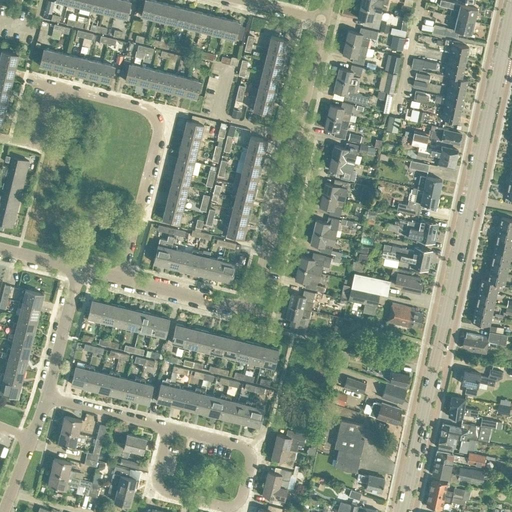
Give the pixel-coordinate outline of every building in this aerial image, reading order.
[(80,0),(79,6),(91,9),(92,0),(80,0)] [(92,0),(91,9),(102,11),(104,0),(92,0)] [(104,0),(102,11),(114,14),(117,0),(104,0)] [(128,0),(117,0),(114,14),(126,17),(130,0),(128,0)] [(144,0),(141,15),(153,18),(157,1),(154,0),(144,0)] [(360,0),(360,5),(380,10),(382,3),(387,4),(388,0),(360,0)] [(458,9),(456,16),(474,20),(477,8),(471,6),(472,4),(457,0),(457,3),(446,0),(439,0),(438,4),(458,9)] [(153,18),(165,21),(169,4),(157,1),(153,18)] [(410,4),(403,3),(401,13),(407,14),(410,4)] [(165,21),(176,24),(180,7),(169,4),(165,21)] [(380,10),(360,5),(357,17),(368,20),(367,25),(378,28),(382,11),(380,10)] [(176,24),(188,26),(192,9),(180,7),(176,24)] [(188,26),(199,29),(204,12),(192,9),(188,26)] [(199,29),(211,32),(215,15),(204,12),(199,29)] [(211,32),(223,35),(227,18),(215,15),(211,32)] [(474,20),(456,16),(453,29),(471,33),(474,20)] [(227,18),(223,35),(235,38),(239,21),(227,18)] [(380,30),(387,32),(389,24),(382,22),(380,30)] [(434,24),(432,32),(443,34),(445,27),(434,24)] [(348,29),(345,41),(367,47),(369,39),(369,37),(375,38),(377,31),(360,27),(359,32),(348,29)] [(271,35),(268,48),(285,52),(286,47),(288,39),(284,38),(271,35)] [(392,35),(389,47),(401,50),(404,38),(392,35)] [(367,47),(345,41),(342,53),(353,56),(352,61),(363,64),(365,54),(367,47)] [(451,42),(448,53),(466,57),(468,46),(451,42)] [(40,65),(51,68),(55,50),(43,47),(39,64),(40,64),(40,65)] [(268,48),(265,60),(282,64),(284,56),(285,52),(268,48)] [(1,50),(0,55),(0,62),(16,66),(19,54),(15,53),(1,50)] [(51,68),(63,70),(67,53),(55,50),(51,68)] [(63,70),(74,73),(79,56),(67,53),(63,70)] [(448,53),(446,64),(463,67),(466,57),(448,53)] [(400,56),(391,54),(388,69),(397,71),(400,56)] [(74,73),(86,76),(90,59),(79,56),(74,73)] [(86,76),(98,79),(102,62),(90,59),(86,76)] [(125,80),(137,83),(141,66),(129,63),(130,60),(124,59),(121,70),(127,72),(125,79),(125,80)] [(265,60),(262,72),(279,76),(280,72),(282,64),(265,60)] [(0,62),(0,74),(13,78),(16,66),(0,62)] [(102,62),(98,79),(110,82),(111,79),(114,65),(102,62)] [(338,66),(335,78),(358,84),(362,66),(351,64),(350,69),(338,66)] [(444,74),(450,76),(450,75),(461,78),(463,67),(446,64),(444,74)] [(137,83),(148,85),(153,68),(141,66),(137,83)] [(148,85),(160,88),(164,71),(153,68),(148,85)] [(160,88),(172,91),(176,74),(164,71),(160,88)] [(383,90),(387,91),(392,92),(396,73),(388,71),(383,90)] [(262,72),(259,84),(276,89),(278,81),(277,81),(279,76),(262,72)] [(414,78),(428,81),(430,75),(416,72),(414,78)] [(0,74),(0,86),(10,89),(13,78),(0,74)] [(172,91),(183,94),(188,77),(176,74),(172,91)] [(450,75),(450,76),(448,86),(465,90),(467,79),(461,78),(450,75)] [(188,77),(183,94),(196,97),(196,94),(200,80),(188,77)] [(358,84),(335,78),(333,90),(344,93),(342,98),(353,101),(358,84)] [(412,88),(424,91),(426,83),(414,80),(412,88)] [(259,84),(256,96),(272,101),(274,96),(276,89),(259,84)] [(0,86),(0,99),(7,101),(10,89),(0,86)] [(448,86),(445,96),(462,100),(465,90),(448,86)] [(380,109),(388,111),(390,102),(391,97),(392,93),(384,91),(380,109)] [(417,94),(415,100),(427,102),(428,96),(417,94)] [(272,101),(256,96),(253,109),(265,112),(270,113),(272,105),(271,105),(272,101)] [(445,96),(443,107),(460,111),(462,100),(445,96)] [(329,104),(326,115),(341,119),(348,121),(353,104),(342,101),(340,106),(329,104)] [(460,111),(443,107),(441,118),(458,122),(460,111)] [(239,118),(241,110),(233,108),(231,116),(239,118)] [(191,120),(203,124),(205,118),(192,114),(191,120)] [(398,129),(399,115),(388,114),(387,129),(398,129)] [(341,119),(326,115),(323,127),(334,130),(333,135),(344,138),(348,121),(341,119)] [(186,119),(183,132),(200,137),(203,124),(191,120),(186,119)] [(461,133),(444,129),(444,127),(431,124),(430,129),(431,129),(430,136),(436,138),(459,143),(460,139),(461,139),(462,135),(461,134),(461,133)] [(414,130),(412,137),(427,140),(428,133),(414,130)] [(183,132),(180,145),(197,149),(200,137),(183,132)] [(227,133),(225,142),(231,144),(233,134),(227,133)] [(250,135),(247,148),(264,152),(265,147),(267,139),(263,138),(250,135)] [(417,145),(416,149),(427,152),(457,158),(458,153),(457,153),(458,149),(441,145),(440,150),(425,146),(427,140),(412,137),(410,144),(417,145)] [(333,144),(331,156),(353,162),(357,144),(346,142),(345,147),(333,144)] [(358,151),(366,153),(368,145),(360,144),(358,151)] [(180,145),(177,157),(194,161),(197,149),(180,145)] [(246,153),(244,160),(262,164),(264,156),(263,156),(264,152),(247,148),(242,147),(241,152),(246,153)] [(427,152),(416,149),(418,150),(417,154),(426,156),(438,159),(437,163),(454,167),(454,163),(455,164),(457,158),(427,152)] [(11,162),(9,169),(25,173),(29,160),(12,156),(10,156),(8,161),(11,162)] [(353,162),(331,156),(328,168),(339,171),(338,176),(354,180),(355,174),(353,174),(354,170),(351,169),(353,162)] [(177,157),(174,169),(191,173),(194,161),(177,157)] [(408,167),(427,171),(429,163),(410,159),(408,167)] [(237,171),(241,172),(258,176),(259,172),(260,172),(262,164),(244,160),(243,167),(238,166),(237,171)] [(7,175),(6,182),(22,186),(25,173),(9,169),(6,169),(5,174),(7,175)] [(174,169),(171,181),(188,186),(191,173),(174,169)] [(241,172),(238,184),(256,189),(258,181),(257,181),(258,176),(241,172)] [(413,187),(438,192),(441,179),(420,174),(417,188),(413,187)] [(324,182),(321,193),(343,199),(348,182),(337,179),(335,184),(324,182)] [(171,181),(168,194),(185,198),(188,186),(171,181)] [(0,194),(19,199),(22,186),(6,182),(3,182),(2,187),(4,188),(2,195),(0,194)] [(238,184),(235,197),(252,201),(253,196),(254,196),(256,189),(238,184)] [(438,192),(413,187),(411,192),(415,193),(414,200),(408,199),(407,204),(398,202),(396,209),(417,214),(420,202),(436,206),(438,192)] [(343,199),(321,193),(319,205),(330,208),(328,213),(339,216),(343,199)] [(0,208),(16,213),(19,199),(0,194),(0,200),(1,201),(0,204),(0,208)] [(168,194),(165,206),(182,210),(185,198),(168,194)] [(360,202),(368,204),(369,196),(362,195),(360,202)] [(235,197),(232,209),(250,213),(252,205),(251,205),(252,201),(235,197)] [(182,210),(165,206),(162,218),(166,219),(179,222),(182,210)] [(16,213),(0,208),(0,222),(4,224),(12,226),(16,213)] [(232,209),(229,221),(246,225),(247,221),(248,221),(250,213),(232,209)] [(374,219),(376,212),(367,210),(366,217),(367,217),(374,219)] [(315,219),(312,230),(334,236),(339,219),(328,216),(326,221),(315,219)] [(511,218),(501,216),(499,227),(511,230),(511,218)] [(400,218),(398,223),(435,232),(436,229),(437,228),(438,224),(437,223),(437,222),(420,218),(419,222),(408,219),(408,220),(400,218)] [(246,225),(229,221),(226,234),(239,237),(243,238),(245,230),(246,225)] [(404,235),(433,242),(433,240),(434,240),(435,236),(434,235),(435,232),(398,223),(397,229),(405,231),(404,235)] [(511,230),(499,227),(496,238),(511,241),(511,230)] [(335,254),(335,255),(340,257),(341,252),(331,249),(334,236),(312,230),(309,242),(321,245),(319,250),(335,254)] [(511,241),(496,238),(494,248),(511,252),(511,247),(511,241)] [(154,262),(166,265),(172,243),(167,242),(166,246),(158,244),(154,262)] [(166,265),(179,268),(183,250),(176,248),(177,245),(172,243),(166,265)] [(392,245),(390,251),(429,259),(430,256),(431,255),(432,252),(431,251),(431,250),(414,246),(413,250),(392,245)] [(367,253),(368,247),(360,246),(358,259),(367,261),(368,254),(367,253)] [(494,248),(492,259),(509,262),(511,252),(494,248)] [(179,268),(192,271),(197,250),(192,249),(191,252),(183,250),(179,268)] [(429,259),(390,251),(382,249),(381,256),(399,260),(399,258),(411,261),(410,265),(427,269),(427,268),(428,267),(429,264),(428,262),(429,259)] [(192,271),(204,274),(209,257),(201,255),(202,251),(197,250),(192,271)] [(300,255),(297,266),(320,272),(322,264),(329,266),(329,263),(338,265),(340,257),(335,255),(334,257),(313,252),(311,257),(300,255)] [(204,274),(217,277),(222,256),(217,255),(217,259),(209,257),(204,274)] [(222,256),(217,277),(230,281),(235,263),(226,261),(227,257),(222,256)] [(492,259),(489,269),(507,273),(509,262),(492,259)] [(320,272),(297,266),(294,278),(305,281),(304,286),(315,289),(317,279),(318,279),(320,272)] [(489,269),(487,280),(498,282),(498,283),(504,284),(507,273),(489,269)] [(350,286),(387,294),(390,279),(354,271),(350,286)] [(419,276),(397,271),(396,272),(397,272),(394,283),(405,285),(404,288),(419,291),(419,290),(421,290),(422,285),(421,285),(422,280),(420,280),(420,279),(419,279),(419,276)] [(481,278),(479,289),(496,293),(498,283),(498,282),(487,280),(481,278)] [(5,285),(2,300),(7,301),(11,286),(5,285)] [(348,300),(354,301),(376,306),(379,292),(351,286),(348,300)] [(291,292),(288,303),(302,307),(311,309),(312,302),(312,301),(314,292),(303,289),(302,295),(291,292)] [(479,289),(477,300),(494,303),(496,293),(479,289)] [(20,298),(19,303),(41,308),(44,295),(26,291),(24,299),(20,298)] [(95,321),(100,323),(105,301),(92,298),(88,316),(95,318),(95,321)] [(477,300),(474,310),(491,314),(494,303),(477,300)] [(106,320),(113,322),(118,304),(105,301),(100,323),(105,324),(106,320)] [(387,321),(410,326),(411,324),(419,326),(422,312),(414,310),(414,307),(392,302),(387,321)] [(22,309),(20,317),(37,321),(41,308),(19,303),(18,308),(22,309)] [(302,307),(288,303),(285,315),(291,317),(289,323),(306,327),(308,317),(309,317),(311,309),(302,307)] [(120,328),(125,329),(130,307),(118,304),(113,322),(121,324),(120,328)] [(131,327),(139,328),(143,311),(130,307),(125,329),(130,330),(131,327)] [(491,314),(474,310),(472,321),(489,325),(491,314)] [(145,334),(151,335),(156,314),(143,311),(139,328),(146,330),(145,334)] [(156,314),(151,335),(156,336),(157,333),(164,335),(169,317),(156,314)] [(340,332),(343,320),(342,320),(342,318),(336,316),(333,330),(340,332)] [(14,323),(13,328),(34,334),(37,321),(20,317),(18,324),(14,323)] [(178,346),(183,347),(189,326),(176,323),(171,340),(179,342),(178,346)] [(189,345),(197,347),(201,329),(189,326),(183,347),(188,349),(189,345)] [(15,334),(13,342),(31,346),(34,334),(13,328),(12,333),(15,334)] [(203,352),(209,354),(214,332),(201,329),(197,347),(204,349),(203,352)] [(502,333),(496,332),(489,331),(488,336),(466,332),(465,336),(464,336),(462,345),(468,347),(467,349),(485,353),(487,341),(505,344),(507,334),(502,333)] [(215,351),(222,353),(227,335),(214,332),(209,354),(214,355),(215,351)] [(229,359),(234,360),(239,338),(227,335),(222,353),(230,355),(229,359)] [(240,358),(248,359),(252,342),(239,338),(234,360),(239,361),(240,358)] [(8,349),(7,354),(28,359),(31,346),(13,342),(11,350),(8,349)] [(254,365),(259,366),(265,345),(252,342),(248,359),(255,361),(254,365)] [(265,345),(259,366),(265,368),(266,364),(273,366),(278,348),(265,345)] [(9,360),(7,367),(25,372),(28,359),(7,354),(5,359),(9,360)] [(390,376),(389,380),(405,384),(406,382),(407,381),(408,379),(407,378),(408,371),(396,369),(397,367),(382,364),(383,358),(369,355),(367,363),(379,366),(378,373),(390,376)] [(71,383),(84,386),(89,365),(84,363),(83,367),(75,365),(74,368),(73,377),(71,383)] [(84,386),(96,389),(101,372),(93,370),(94,366),(89,365),(84,386)] [(1,374),(0,379),(22,385),(25,372),(7,367),(5,375),(1,374)] [(465,392),(475,394),(478,381),(487,383),(493,384),(495,376),(501,377),(502,371),(490,368),(488,376),(479,375),(480,373),(464,369),(462,375),(461,375),(460,379),(462,379),(461,383),(466,384),(465,392)] [(96,389),(109,393),(115,371),(109,370),(108,374),(101,372),(96,389)] [(109,393),(122,396),(126,378),(119,376),(120,372),(115,371),(109,393)] [(122,396),(135,399),(140,377),(135,376),(134,380),(126,378),(122,396)] [(343,386),(362,392),(366,382),(347,376),(343,386)] [(140,377),(135,399),(148,402),(152,384),(144,382),(145,379),(140,377)] [(22,385),(0,379),(0,380),(0,384),(3,385),(1,393),(18,398),(22,385)] [(156,400),(169,403),(175,382),(169,380),(169,384),(161,382),(156,400)] [(169,403),(182,406),(186,389),(179,387),(180,383),(175,382),(169,403)] [(381,397),(396,402),(397,399),(402,401),(406,388),(386,382),(381,397)] [(182,406),(195,410),(200,388),(195,387),(194,390),(186,389),(182,406)] [(195,410),(207,413),(212,395),(204,393),(205,389),(200,388),(195,410)] [(335,390),(331,400),(343,405),(347,394),(335,390)] [(207,413),(220,416),(225,394),(220,393),(219,397),(212,395),(207,413)] [(220,416),(233,419),(237,401),(230,399),(231,396),(225,394),(220,416)] [(449,407),(448,415),(462,417),(472,419),(473,415),(476,416),(478,409),(464,407),(465,398),(451,396),(449,407)] [(233,419),(246,422),(251,401),(246,399),(245,403),(237,401),(233,419)] [(251,401),(246,422),(258,425),(263,408),(255,406),(256,402),(251,401)] [(396,423),(401,408),(382,402),(381,404),(373,401),(369,413),(377,416),(396,423)] [(497,410),(511,412),(511,405),(498,403),(497,410)] [(65,415),(62,428),(77,432),(80,419),(65,415)] [(481,418),(479,425),(500,428),(501,421),(481,418)] [(360,437),(363,424),(340,419),(334,446),(338,447),(334,466),(356,471),(363,438),(360,437)] [(442,421),(439,434),(443,434),(443,433),(457,436),(457,434),(477,438),(479,425),(475,424),(461,421),(460,424),(442,421)] [(99,423),(95,437),(102,439),(105,425),(99,423)] [(77,432),(62,428),(58,442),(74,446),(75,438),(83,440),(84,434),(77,432)] [(288,436),(277,433),(274,444),(296,450),(298,443),(303,445),(306,433),(290,429),(288,436)] [(115,453),(127,456),(130,448),(142,451),(146,437),(127,432),(124,443),(118,442),(117,446),(116,446),(114,452),(116,452),(115,453)] [(443,434),(439,434),(438,441),(437,446),(452,449),(453,447),(455,447),(456,442),(460,443),(458,449),(466,451),(468,440),(464,439),(464,438),(463,437),(462,438),(457,437),(457,436),(443,433),(443,434)] [(87,451),(85,457),(97,460),(102,439),(95,437),(92,452),(87,451)] [(296,450),(274,444),(271,456),(282,459),(281,464),(292,467),(296,450)] [(437,450),(435,459),(451,462),(452,458),(455,458),(455,459),(483,465),(485,455),(468,451),(467,456),(437,450)] [(54,457),(51,471),(75,476),(76,470),(68,468),(70,461),(54,457)] [(97,460),(85,457),(84,462),(96,465),(97,460)] [(435,459),(432,472),(448,476),(447,480),(457,482),(467,484),(468,479),(481,482),(482,475),(483,470),(470,468),(460,466),(459,473),(449,472),(451,462),(435,459)] [(114,466),(109,485),(117,487),(133,491),(134,486),(136,486),(138,478),(128,476),(130,470),(114,466)] [(267,470),(264,481),(287,487),(291,470),(280,467),(279,473),(267,470)] [(83,492),(88,494),(92,481),(79,478),(79,477),(75,476),(51,471),(48,484),(69,489),(70,484),(77,485),(78,484),(84,485),(83,492)] [(365,487),(367,488),(367,489),(370,490),(371,489),(381,491),(384,477),(368,474),(368,475),(358,472),(356,479),(366,481),(365,487)] [(429,490),(429,491),(448,495),(448,492),(452,493),(452,496),(465,499),(467,499),(468,494),(445,489),(446,482),(432,479),(430,485),(429,486),(428,488),(429,490)] [(92,481),(88,494),(97,496),(100,483),(92,481)] [(287,487),(264,481),(262,493),(273,496),(272,502),(283,504),(287,487)] [(117,487),(109,485),(108,491),(116,493),(114,500),(129,504),(133,491),(117,487)] [(351,489),(348,495),(359,499),(361,493),(351,489)] [(448,495),(429,491),(427,497),(426,498),(426,501),(426,502),(426,505),(441,508),(442,500),(450,502),(451,501),(464,504),(465,499),(452,496),(452,493),(448,492),(448,495)] [(340,510),(346,511),(347,511),(378,511),(379,510),(340,501),(337,510),(340,510)]
